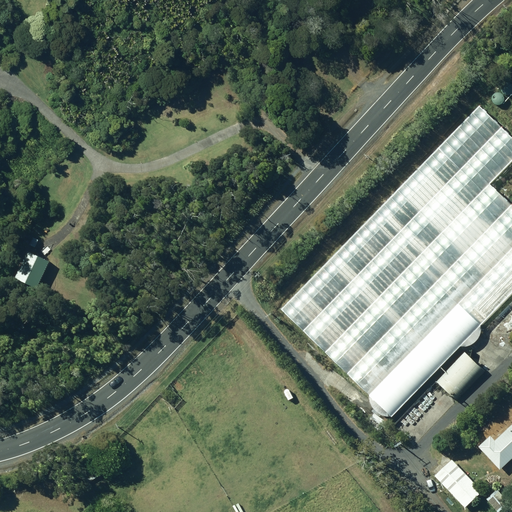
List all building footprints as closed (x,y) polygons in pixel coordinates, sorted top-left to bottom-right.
[(511,96),(511,85),(506,80),(487,100),(498,111),(511,96)] [(393,414),(396,414),(465,344),(468,344),(471,344),(474,343),(477,342),(480,339),(482,337),(484,334),(485,332),(486,328),(486,326),(486,323),(511,295),(511,197),(495,180),(511,162),(511,129),(485,103),(286,307),(374,393),(374,397),(375,400),(376,404),(378,407),(380,409),(383,411),(386,413),(389,414),(393,414)] [(20,275),(41,285),(54,259),(39,251),(33,248),(20,275)] [(489,326),(495,332),(509,318),(503,311),(489,326)] [(439,380),(459,398),(486,369),(467,351),(439,380)] [(483,444),(504,468),(511,460),(511,426),(499,438),(495,433),(483,444)] [(438,475),(468,506),(485,490),(455,458),(438,475)] [(490,497),(503,511),(511,502),(511,499),(501,488),(490,497)]
